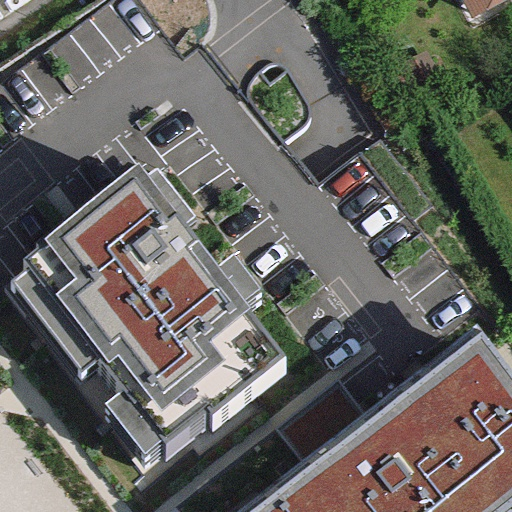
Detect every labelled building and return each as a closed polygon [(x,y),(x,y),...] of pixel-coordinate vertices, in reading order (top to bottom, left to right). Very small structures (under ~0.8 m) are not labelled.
[(495,2),(493,0),(472,0),(479,11),(495,2)] [(443,87),(427,62),(408,74),(423,99),(443,87)] [(116,209),(126,224),(135,235),(146,226),(165,250),(180,238),(199,261),(216,248),(160,175),(116,209)] [(26,279),(172,467),(216,431),(221,437),(295,381),(199,261),(180,238),(165,250),(146,226),(135,235),(126,224),(91,251),(85,244),(81,236),(26,279)] [(280,511),(511,511),(511,389),(484,354),(349,459),(361,474),(328,500),(316,484),(280,511)]
